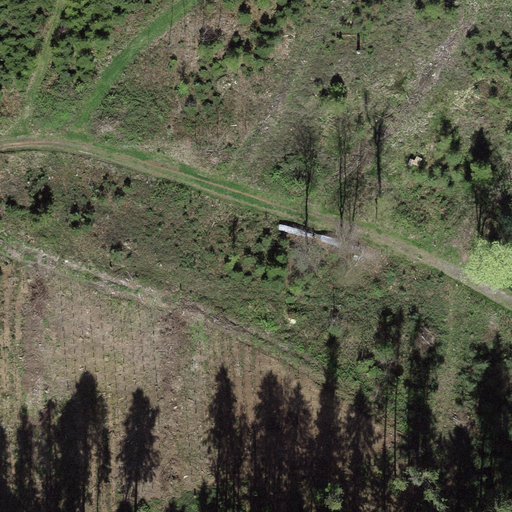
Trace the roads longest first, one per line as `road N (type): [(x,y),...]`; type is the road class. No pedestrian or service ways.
road 1 (track): [(511,300),(447,263),(59,131)]
road 2 (track): [(190,0),(103,70),(59,131)]
